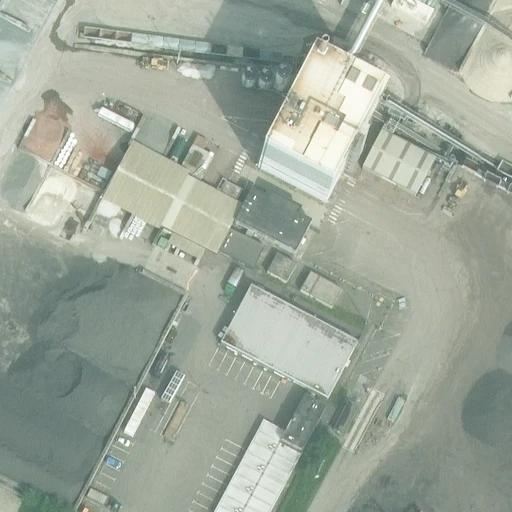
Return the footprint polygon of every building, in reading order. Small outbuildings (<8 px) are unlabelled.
[(2,0),(0,6),(0,40),(23,20),(11,6),(55,27),(67,0),(2,0)] [(256,172),(325,207),(350,161),(356,164),(361,155),(354,152),(377,109),(337,89),(347,69),(317,53),(256,172)] [(361,170),(415,198),(434,161),(381,133),(361,170)] [(55,268),(46,264),(88,174),(30,147),(0,211),(0,267),(46,289),(55,268)] [(234,225),(295,256),(311,225),(298,217),(301,211),(267,193),(264,199),(251,193),(234,225)] [(207,219),(196,241),(252,270),(264,248),(207,219)] [(267,274),(286,284),(296,266),(276,255),(267,274)] [(110,312),(120,291),(85,274),(75,295),(110,312)] [(300,292),(331,309),(341,291),(310,274),(300,292)] [(262,420),(213,511),(271,511),(301,454),(325,409),(313,403),(317,396),(328,402),(359,345),(250,288),(220,346),(308,391),(286,432),(262,420)]
